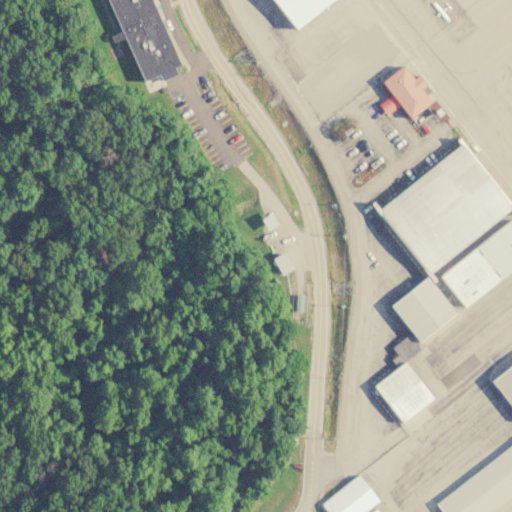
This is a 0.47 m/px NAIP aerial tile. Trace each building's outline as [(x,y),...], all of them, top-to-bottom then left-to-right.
[(107,0),(152,0),(183,66),(175,71),(179,76),(167,82),(164,78),(150,84),(107,0)] [(337,0),(293,36),(263,0),(337,0)] [(321,55),(371,19),(400,55),(351,90),(321,55)] [(398,63),(376,81),(389,97),(378,106),(383,112),(394,103),(407,118),(426,103),(417,92),(424,86),(413,72),(408,76),(398,63)] [(369,211),(453,143),(506,209),(422,277),(369,211)] [(434,276),(507,217),(511,223),(511,268),(461,310),(434,276)] [(273,258),(281,275),(293,269),(284,252),(273,258)] [(389,306),(426,276),(457,313),(419,344),(389,306)] [(389,348),(406,335),(417,349),(400,362),(389,348)] [(371,388),(402,362),(431,398),(399,424),(371,388)] [(511,409),(490,382),(511,364),(511,409)] [(511,495),(490,511),(439,511),(434,505),(511,441),(511,495)] [(377,500),(362,511),(325,511),(320,505),(357,475),(377,500)]
